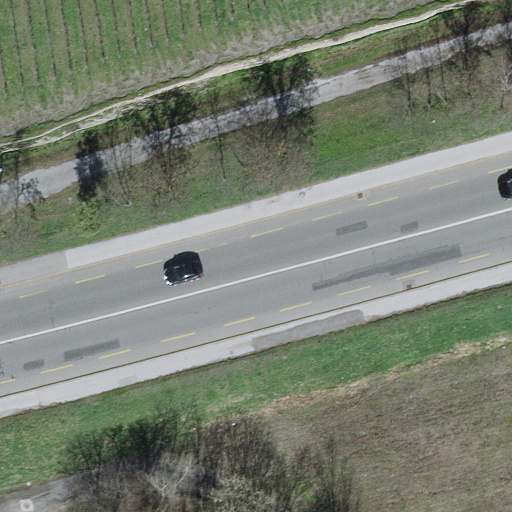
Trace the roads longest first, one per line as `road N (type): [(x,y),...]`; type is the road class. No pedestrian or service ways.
road 1 (track): [(0,200),(511,34)]
road 2 (primary): [(511,209),(0,345)]
road 3 (track): [(33,511),(223,483),(255,511)]
